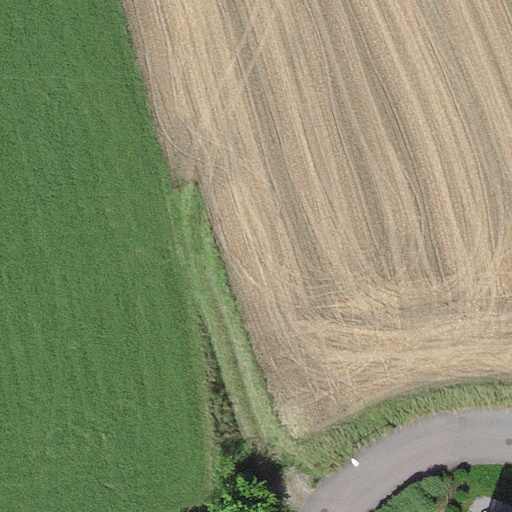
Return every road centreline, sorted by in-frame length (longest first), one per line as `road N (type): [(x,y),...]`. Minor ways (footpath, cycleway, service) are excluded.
road 1 (track): [(307,511),(269,473),(207,274)]
road 2 (residential): [(511,448),(462,444),(386,470),(341,511)]
